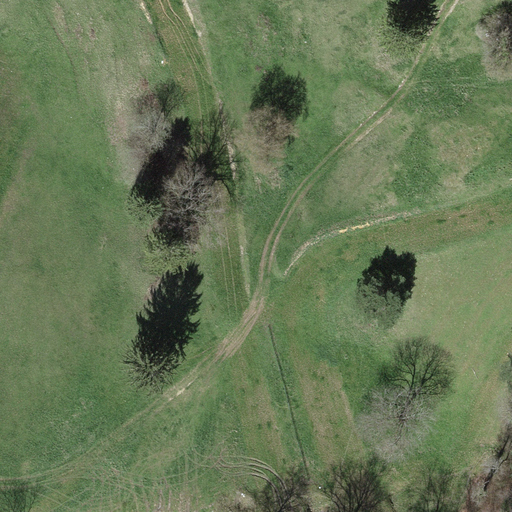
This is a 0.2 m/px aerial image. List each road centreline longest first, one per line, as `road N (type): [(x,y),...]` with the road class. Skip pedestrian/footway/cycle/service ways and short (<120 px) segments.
road 1 (track): [(451,0),(394,99),(283,212),(252,314),(231,335)]
road 2 (track): [(50,488),(231,335)]
